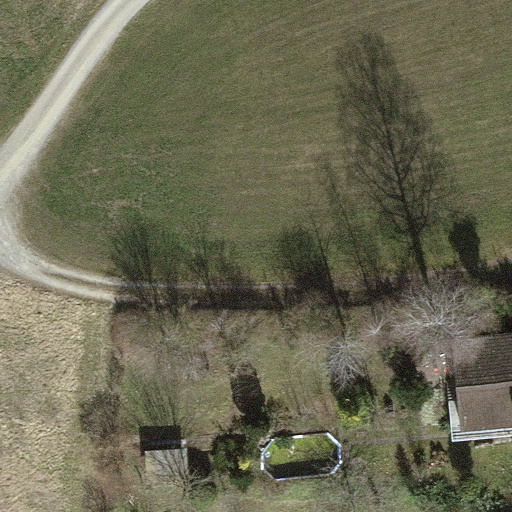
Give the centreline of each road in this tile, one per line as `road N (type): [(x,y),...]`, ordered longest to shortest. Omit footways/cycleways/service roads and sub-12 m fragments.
road 1 (track): [(511,270),(295,302),(114,295),(41,275),(0,242)]
road 2 (residential): [(134,0),(0,178)]
